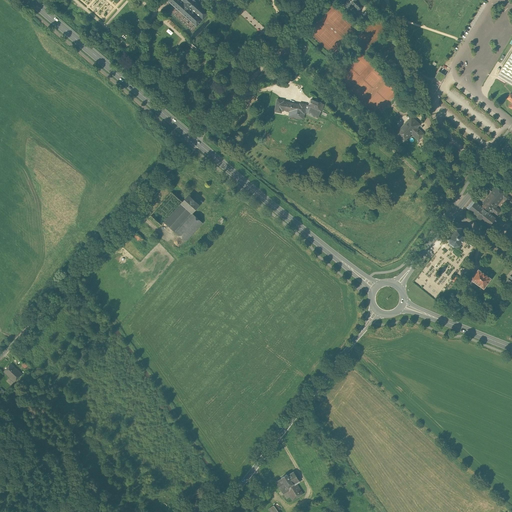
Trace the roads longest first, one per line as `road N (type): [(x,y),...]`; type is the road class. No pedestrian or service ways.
road 1 (primary): [(30,0),(375,289)]
road 2 (track): [(0,358),(191,145)]
road 3 (tertiary): [(193,511),(246,478),(378,310)]
road 4 (track): [(111,511),(0,407)]
